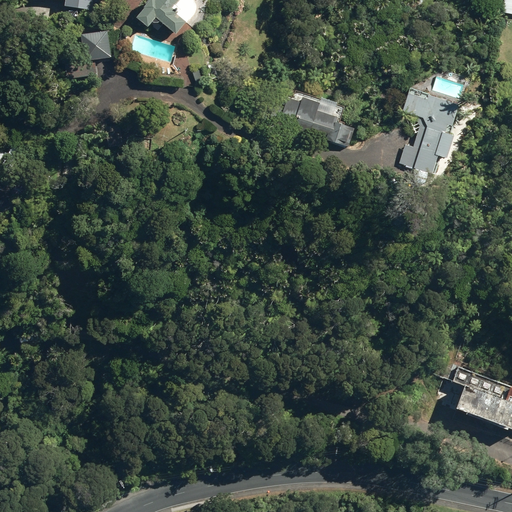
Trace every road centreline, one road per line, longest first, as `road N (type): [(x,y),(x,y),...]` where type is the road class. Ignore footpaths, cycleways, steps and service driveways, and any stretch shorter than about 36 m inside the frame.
road 1 (track): [(0,356),(111,353),(395,411)]
road 2 (tertiary): [(511,503),(321,471),(202,486),(121,511)]
